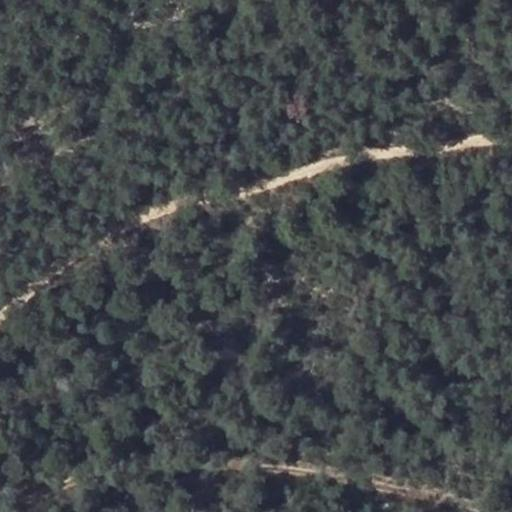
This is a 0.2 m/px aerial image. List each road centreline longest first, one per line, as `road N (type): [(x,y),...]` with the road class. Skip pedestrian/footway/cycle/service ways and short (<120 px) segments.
road 1 (track): [(511,139),(393,151),(89,235),(0,318)]
road 2 (track): [(0,511),(46,488),(149,461),(370,475),(486,511)]
